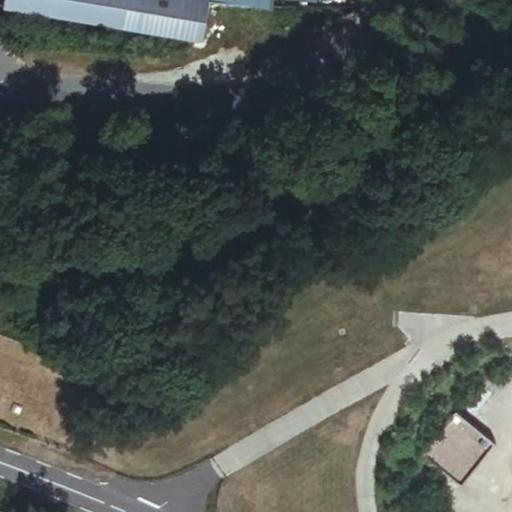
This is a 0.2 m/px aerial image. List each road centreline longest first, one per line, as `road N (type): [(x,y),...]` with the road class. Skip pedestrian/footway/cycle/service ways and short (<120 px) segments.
road 1 (unclassified): [(0,107),(59,95),(203,104),(253,99),(323,71),(368,37),(397,0)]
road 2 (tertiary): [(0,463),(119,511)]
